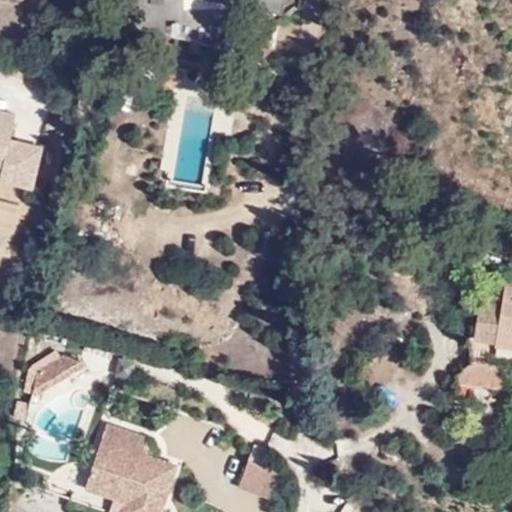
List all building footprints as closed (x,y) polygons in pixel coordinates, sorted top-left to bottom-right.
[(104,90),(101,103),(117,107),(120,95),(104,90)] [(0,169),(9,172),(41,179),(50,139),(18,132),(24,108),(0,102),(0,169)] [(87,127),(100,129),(102,119),(89,116),(87,127)] [(511,287),(509,287),(505,309),(485,307),(479,343),(502,347),(501,352),(511,354),(511,287)] [(37,395),(40,402),(87,374),(84,367),(67,361),(41,377),(37,395)] [(464,392),(511,397),(511,395),(511,371),(477,368),(464,380),(464,392)] [(120,434),(114,451),(147,463),(153,446),(120,434)] [(128,511),(165,511),(179,474),(147,463),(114,451),(104,448),(93,482),(134,497),(129,511),(128,511)] [(283,478),(251,467),(242,494),(274,505),(283,478)] [(87,496),(129,511),(134,497),(93,482),(87,496)]
